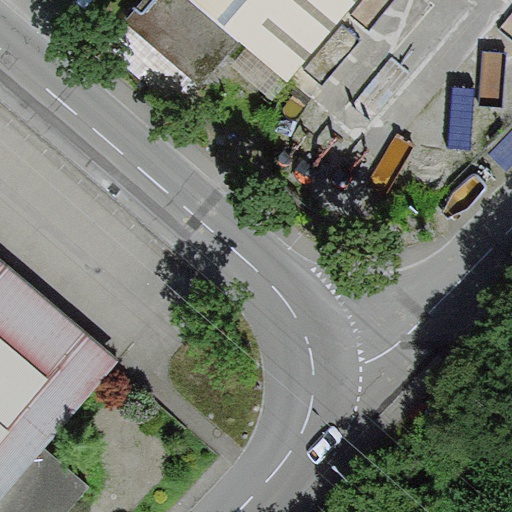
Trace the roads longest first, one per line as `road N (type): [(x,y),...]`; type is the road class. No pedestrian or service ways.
road 1 (unclassified): [(318,372),(298,314),(263,269),(0,43)]
road 2 (residential): [(318,372),(391,353),(511,227)]
road 3 (residential): [(237,511),(298,440),(318,372)]
